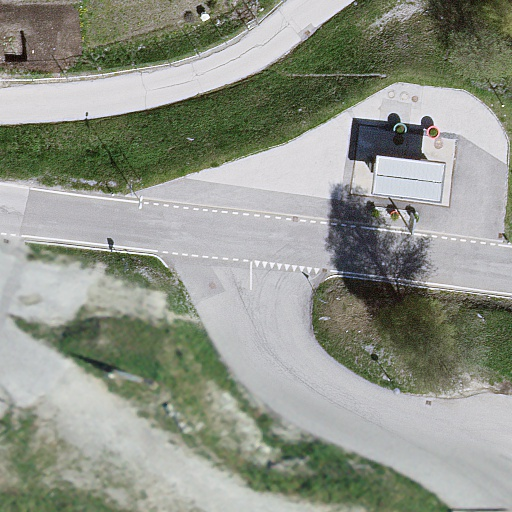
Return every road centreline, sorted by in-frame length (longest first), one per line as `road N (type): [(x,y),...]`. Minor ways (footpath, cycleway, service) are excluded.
road 1 (tertiary): [(511,280),(0,214)]
road 2 (residential): [(0,102),(179,83),(327,0)]
